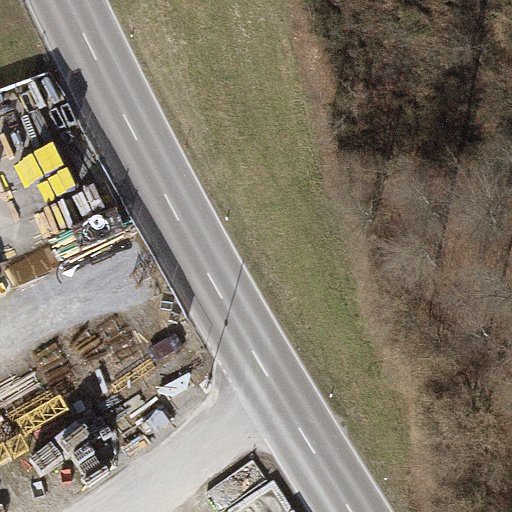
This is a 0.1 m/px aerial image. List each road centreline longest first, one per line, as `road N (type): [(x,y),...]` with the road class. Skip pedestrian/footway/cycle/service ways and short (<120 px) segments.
road 1 (secondary): [(69,0),(177,215),(352,511)]
road 2 (unknown): [(125,511),(274,385)]
